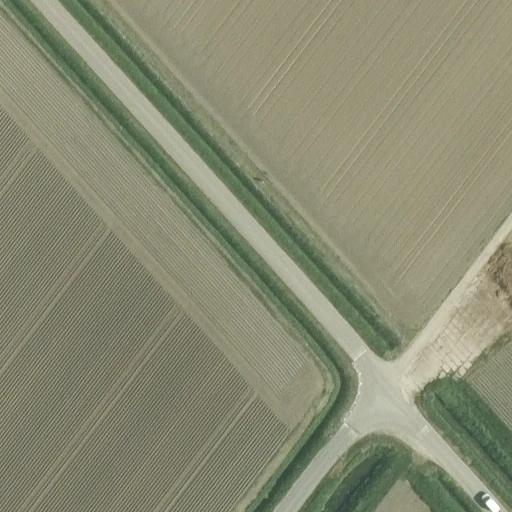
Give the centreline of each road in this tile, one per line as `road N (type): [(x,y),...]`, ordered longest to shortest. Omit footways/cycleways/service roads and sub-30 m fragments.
road 1 (unclassified): [(383,387),(42,0)]
road 2 (track): [(383,387),(511,225)]
road 3 (unclassified): [(494,511),(383,387)]
road 4 (unclassified): [(287,511),(383,387)]
